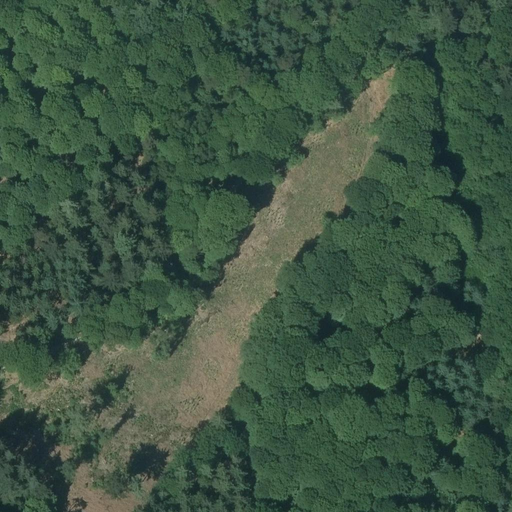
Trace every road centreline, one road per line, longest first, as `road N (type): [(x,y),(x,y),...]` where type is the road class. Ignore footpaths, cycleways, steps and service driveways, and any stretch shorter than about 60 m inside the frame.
road 1 (track): [(384,0),(155,290),(98,330),(0,368)]
road 2 (track): [(0,151),(67,95),(164,69),(196,50),(239,0)]
